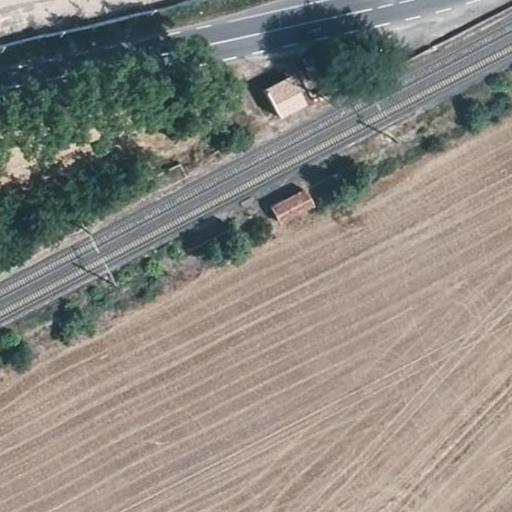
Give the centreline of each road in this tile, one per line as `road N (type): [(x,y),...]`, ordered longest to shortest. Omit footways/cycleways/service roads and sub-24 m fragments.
road 1 (primary): [(0,86),(376,7)]
road 2 (track): [(394,511),(511,391)]
